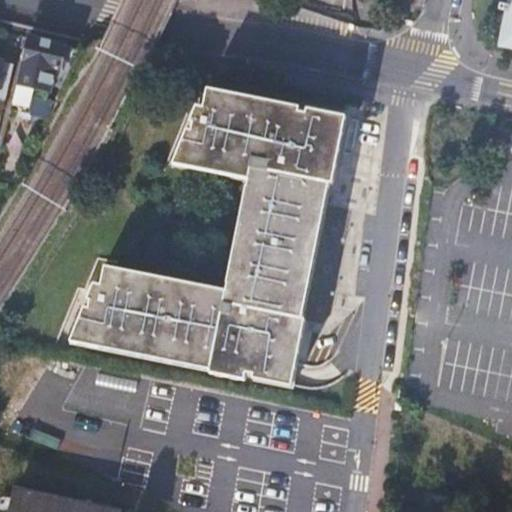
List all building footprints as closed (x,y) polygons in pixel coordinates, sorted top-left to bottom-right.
[(52,93),(68,47),(30,38),(12,111),(31,116),(39,90),(52,93)] [(0,100),(6,102),(15,65),(0,61),(0,100)] [(202,108),(195,107),(172,165),(246,181),(223,291),(104,268),(100,285),(92,284),(69,342),(243,378),(244,374),(252,375),(251,379),(290,387),(303,320),(300,319),(341,117),(206,91),(202,108)] [(12,111),(11,117),(30,121),(31,116),(12,111)] [(119,511),(120,510),(11,486),(5,511),(119,511)]
